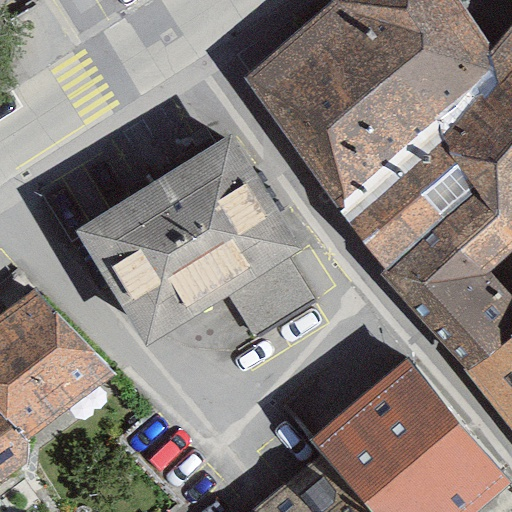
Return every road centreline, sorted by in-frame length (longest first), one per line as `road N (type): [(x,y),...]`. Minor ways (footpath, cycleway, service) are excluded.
road 1 (residential): [(511,438),(379,283),(193,13)]
road 2 (tertiary): [(193,13),(0,138)]
